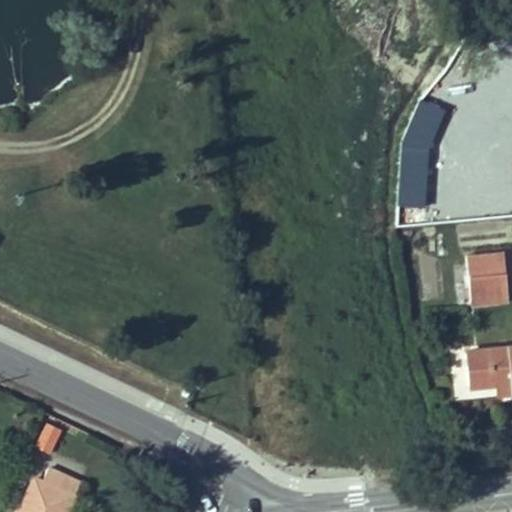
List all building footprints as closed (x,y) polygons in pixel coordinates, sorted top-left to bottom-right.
[(465,256),(467,276),(503,273),(502,253),(465,256)] [(506,300),(503,273),(467,276),(469,304),(506,300)] [(511,394),(511,345),(465,350),(468,385),(496,382),(508,381),(509,395),(511,394)] [(509,395),(508,381),(496,382),(497,395),(509,395)] [(186,384),(182,394),(187,397),(191,386),(186,384)] [(60,434),(45,427),(35,449),(49,456),(60,434)] [(34,481),(19,511),(67,511),(80,486),(47,471),(41,484),(34,481)]
